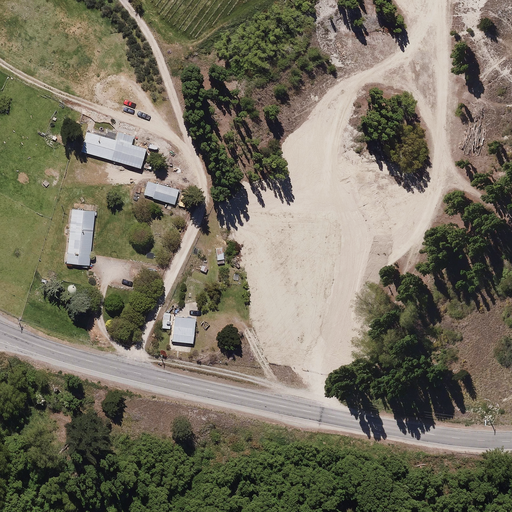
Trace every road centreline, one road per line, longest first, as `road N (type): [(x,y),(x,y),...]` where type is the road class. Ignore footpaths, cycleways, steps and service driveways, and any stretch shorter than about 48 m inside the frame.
road 1 (tertiary): [(0,330),(228,394),(385,426),(511,440)]
road 2 (track): [(315,412),(353,294),(411,245),(435,207),(444,147),(444,0)]
road 3 (track): [(353,294),(360,254),(338,199),(337,122),(351,90),(412,41),(433,0)]
road 4 (track): [(0,60),(71,98),(167,133),(191,153)]
